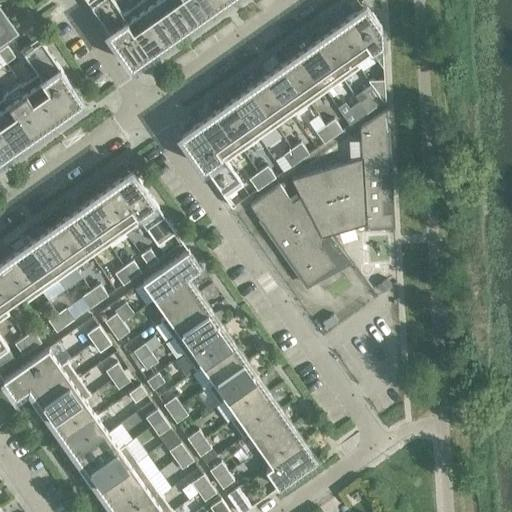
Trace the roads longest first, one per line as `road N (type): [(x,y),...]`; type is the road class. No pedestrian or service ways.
road 1 (residential): [(283,511),(380,446),(142,109)]
road 2 (residential): [(295,0),(142,109)]
road 3 (residential): [(142,109),(0,209)]
road 4 (residential): [(142,109),(66,0)]
